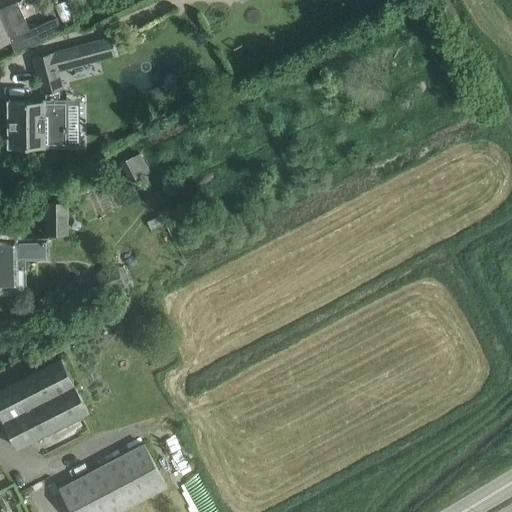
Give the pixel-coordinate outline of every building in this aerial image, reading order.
[(75,17),(67,0),(65,0),(55,4),(63,22),(75,17)] [(31,30),(26,19),(18,1),(0,8),(0,42),(10,38),(15,51),(34,43),(62,31),(56,18),(31,30)] [(73,47),(35,57),(44,92),(47,91),(60,88),(63,87),(58,70),(77,65),(73,47)] [(46,99),(9,99),(9,145),(29,145),(41,145),(41,143),(66,143),(66,101),(60,101),(60,88),(47,91),(46,99)] [(140,153),(134,156),(134,155),(121,161),(130,181),(143,176),(143,175),(149,172),(140,153)] [(47,232),(66,232),(66,202),(47,202),(47,232)] [(49,260),(49,256),(49,236),(0,237),(0,284),(6,284),(26,284),(26,260),(49,260)] [(125,286),(117,265),(97,272),(105,294),(125,286)] [(88,408),(61,357),(0,388),(0,414),(16,446),(88,408)] [(173,466),(159,473),(144,444),(60,488),(72,511),(117,511),(166,486),(164,482),(178,475),(173,466)]
